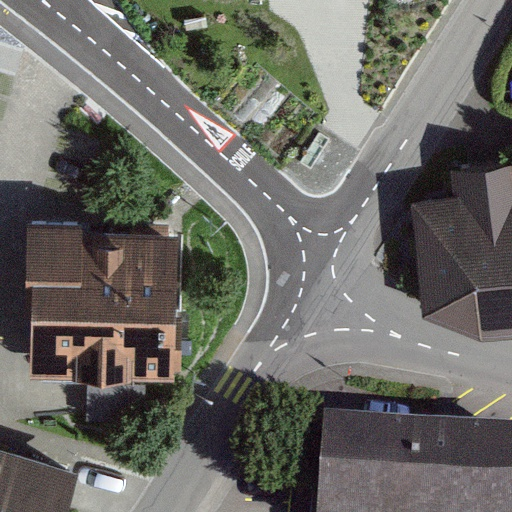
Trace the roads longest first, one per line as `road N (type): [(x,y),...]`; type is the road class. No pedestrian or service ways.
road 1 (residential): [(35,0),(251,184),(324,263)]
road 2 (tertiary): [(324,263),(497,0)]
road 3 (tertiary): [(166,511),(324,263)]
road 4 (unclassified): [(324,263),(373,312),(418,341),(511,365)]
